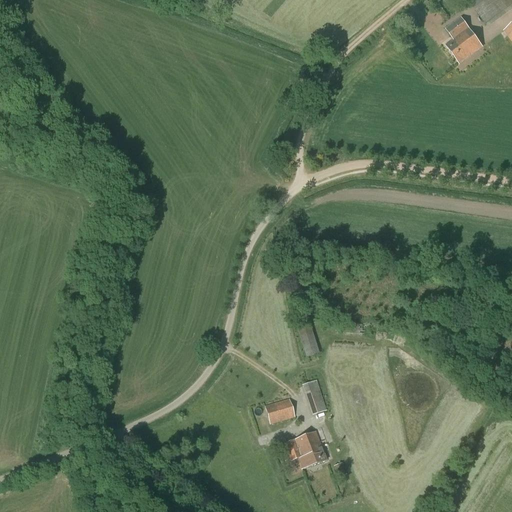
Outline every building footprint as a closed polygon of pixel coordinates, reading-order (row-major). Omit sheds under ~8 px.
[(511,11),(511,0),(475,0),(470,4),(488,29),(511,11)] [(445,46),(459,65),(483,48),(461,19),(445,30),(452,40),(445,46)] [(511,25),(503,31),(511,43),(511,25)] [(295,326),(305,358),(318,354),(308,322),(295,326)] [(324,405),(316,381),(302,386),(312,416),(329,410),(327,404),(324,405)] [(264,407),(269,426),(294,419),(289,400),(264,407)] [(298,460),(302,470),(326,461),(315,433),(284,444),(291,462),(298,460)] [(165,459),(170,473),(206,462),(202,447),(165,459)] [(333,467),(338,478),(348,474),(349,474),(345,462),(333,467)]
